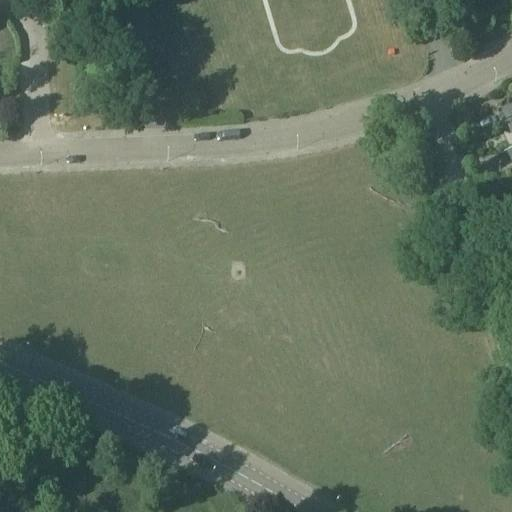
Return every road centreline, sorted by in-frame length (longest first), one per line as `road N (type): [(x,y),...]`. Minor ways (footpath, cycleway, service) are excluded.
road 1 (residential): [(40,155),(267,142),(431,105)]
road 2 (tertiary): [(301,511),(150,432),(0,369)]
road 3 (residential): [(489,276),(431,105)]
road 4 (unclassified): [(40,155),(31,41),(6,0)]
road 5 (unknown): [(154,148),(140,0)]
